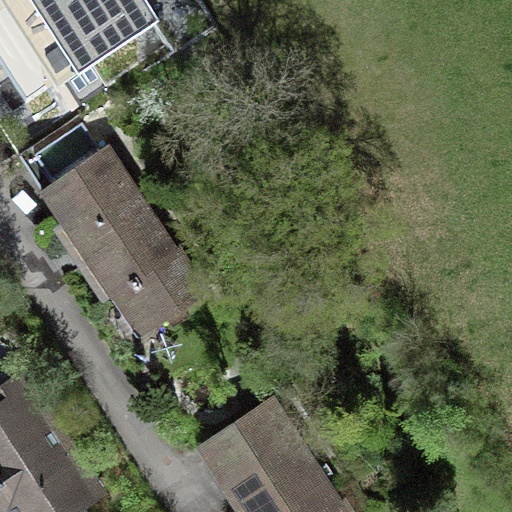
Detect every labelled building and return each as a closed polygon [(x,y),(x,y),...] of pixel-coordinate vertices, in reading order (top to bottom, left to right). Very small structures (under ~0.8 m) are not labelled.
[(19,0),(0,0),(0,47),(36,24),(19,0)] [(0,99),(0,124),(19,155),(78,118),(48,70),(0,99)] [(78,118),(19,155),(134,347),(178,319),(194,294),(78,118)] [(0,511),(83,511),(97,504),(21,382),(0,394),(0,511)] [(333,511),(262,409),(191,458),(228,511),(333,511)]
